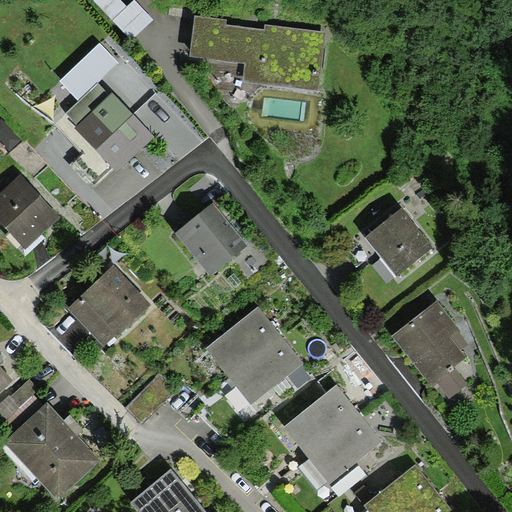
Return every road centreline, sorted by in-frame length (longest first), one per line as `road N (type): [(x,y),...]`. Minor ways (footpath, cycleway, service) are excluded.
road 1 (residential): [(9,305),(190,165),(215,162),(502,511)]
road 2 (residential): [(9,305),(134,430),(195,449),(259,511)]
